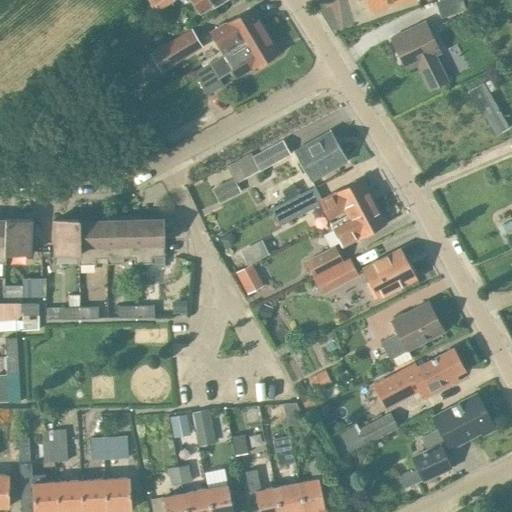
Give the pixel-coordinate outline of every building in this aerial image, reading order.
[(148,0),(156,12),(174,0),(148,0)] [(214,6),(225,0),(191,0),(201,14),(214,6)] [(368,0),(372,9),(403,0),(368,0)] [(461,0),(444,0),(439,2),(442,12),(444,18),(466,10),(463,2),(461,0)] [(227,23),(211,33),(224,54),(240,45),(266,30),(253,8),(227,23)] [(448,81),(436,58),(440,48),(427,22),(391,40),(407,72),(417,67),(429,91),(448,81)] [(163,69),(204,44),(193,26),(151,51),(163,69)] [(224,54),(194,72),(207,94),(223,85),(219,78),(233,70),(237,78),(280,53),(266,30),(240,45),(224,54)] [(494,136),(510,127),(484,82),(469,91),(494,136)] [(150,99),(130,110),(137,123),(142,129),(150,124),(146,117),(157,111),(150,99)] [(312,181),(348,161),(331,131),(295,151),(312,181)] [(282,141),(253,157),(261,172),(275,164),(290,155),(282,141)] [(347,214),(374,201),(362,178),(335,193),(322,200),(320,202),(321,204),(328,218),(345,209),(347,214)] [(219,202),(241,191),(235,179),(213,190),(219,202)] [(304,213),(295,196),(271,208),(279,225),(304,213)] [(347,214),(330,223),(343,247),(360,238),(386,224),(374,201),(347,214)] [(136,219),(136,215),(117,216),(117,219),(109,220),(110,264),(125,263),(124,257),(135,257),(135,263),(138,263),(136,219)] [(145,219),(136,219),(138,263),(152,262),(152,266),(165,266),(165,256),(163,215),(145,215),(145,219)] [(108,220),(108,216),(89,217),(89,220),(81,220),(83,264),(97,264),(96,258),(107,258),(107,264),(110,264),(109,220),(108,220)] [(31,258),(32,219),(6,218),(6,219),(5,219),(3,263),(6,263),(6,257),(31,258)] [(80,220),(79,219),(54,220),(55,254),(79,254),(79,264),(83,264),(81,220),(80,220)] [(511,219),(499,225),(502,232),(511,227),(511,219)] [(231,233),(220,238),(225,249),(232,245),(234,240),(231,233)] [(335,245),(305,261),(313,276),(344,261),(335,245)] [(250,246),(241,250),(248,264),(257,260),(250,246)] [(400,248),(363,267),(370,280),(366,282),(374,298),(378,296),(379,297),(416,278),(414,275),(416,274),(409,261),(407,262),(400,248)] [(313,276),(313,277),(322,294),(359,275),(350,258),(344,261),(313,276)] [(250,264),(236,272),(240,280),(255,272),(250,264)] [(5,285),(5,291),(5,297),(23,297),(23,284),(14,284),(5,285)] [(0,318),(14,318),(21,312),(21,302),(21,301),(0,301),(0,318)] [(21,315),(22,315),(39,315),(39,303),(21,302),(21,312),(21,315)] [(186,302),(171,302),(172,315),(186,314),(186,302)] [(398,332),(380,341),(390,359),(394,366),(412,357),(408,350),(443,332),(428,302),(392,320),(398,332)] [(261,303),(256,316),(268,320),(273,307),(261,303)] [(154,304),(136,305),(137,317),(155,316),(154,304)] [(137,317),(136,305),(118,305),(119,317),(137,317)] [(62,307),(63,318),(81,318),(80,306),(62,307)] [(80,306),(81,318),(99,318),(98,306),(80,306)] [(6,356),(18,356),(17,337),(5,338),(6,356)] [(415,365),(374,386),(384,406),(419,388),(423,396),(452,381),(450,377),(463,370),(453,349),(416,368),(415,365)] [(7,374),(19,373),(18,356),(6,356),(7,374)] [(326,369),(316,375),(322,387),(332,382),(326,369)] [(9,402),(21,401),(19,377),(8,378),(9,402)] [(308,398),(302,401),(308,411),(328,400),(323,391),(308,398)] [(421,437),(427,448),(413,456),(419,467),(411,471),(410,468),(398,474),(405,488),(425,479),(451,465),(444,452),(481,433),(482,436),(495,429),(476,394),(433,416),(439,427),(421,437)] [(305,422),(296,402),(283,403),(287,425),(305,422)] [(199,445),(215,442),(208,409),(193,412),(199,445)] [(355,424),(330,438),(340,458),(366,444),(398,427),(390,412),(358,429),(355,424)] [(186,413),(170,416),(173,431),(189,428),(186,413)] [(0,432),(0,454),(8,455),(8,433),(0,432)] [(127,435),(103,437),(104,458),(128,457),(127,435)] [(289,435),(273,438),(278,465),(295,462),(289,435)] [(91,459),(104,458),(103,437),(91,437),(91,459)] [(29,438),(19,439),(19,448),(29,448),(29,438)] [(55,461),(68,461),(67,439),(54,440),(55,461)] [(43,462),(55,461),(54,440),(42,440),(43,462)] [(303,511),(312,511),(325,510),(319,479),(324,478),(320,457),(309,459),(313,480),(298,483),(303,511)] [(188,464),(178,466),(182,483),(192,482),(188,464)] [(178,466),(168,468),(171,485),(182,483),(178,466)] [(260,490),(256,470),(245,472),(249,493),(256,492),(259,511),(281,511),(276,487),(260,490)] [(0,506),(8,507),(8,474),(0,473),(0,506)] [(107,510),(132,509),(130,477),(105,479),(107,510)] [(82,511),(107,510),(105,479),(81,480),(82,511)] [(57,511),(80,511),(82,511),(81,480),(56,482),(57,511)] [(33,511),(57,511),(56,482),(32,483),(33,511)] [(281,511),(303,511),(298,483),(276,487),(281,511)] [(208,488),(206,488),(210,511),(232,511),(227,484),(208,488)] [(188,511),(210,511),(206,488),(184,493),(188,511)] [(165,511),(188,511),(184,493),(163,497),(165,511)]
